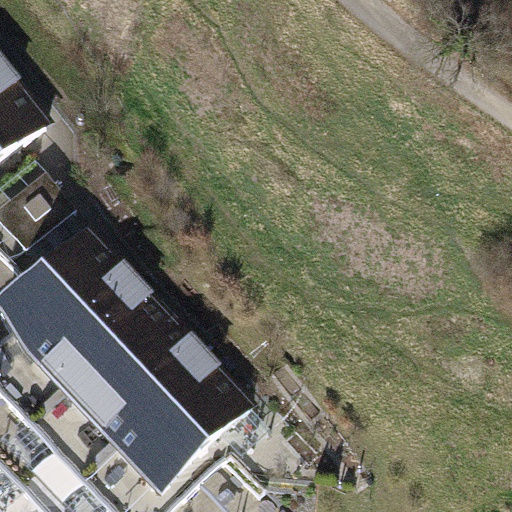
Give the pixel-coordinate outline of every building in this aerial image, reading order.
[(0,100),(23,82),(0,53),(0,100)] [(85,161),(23,82),(0,100),(0,194),(16,215),(85,161)] [(0,194),(0,227),(16,215),(0,194)] [(57,290),(95,331),(145,284),(80,215),(31,262),(57,290)] [(206,349),(145,284),(95,331),(147,386),(156,396),(206,349)] [(22,378),(84,444),(147,386),(95,331),(57,290),(12,332),(39,362),(22,378)] [(264,411),(206,349),(156,396),(214,458),(264,411)] [(148,511),(84,444),(22,378),(0,398),(0,474),(35,511),(148,511)] [(156,396),(147,386),(84,444),(148,511),(190,511),(230,475),(214,458),(156,396)]
